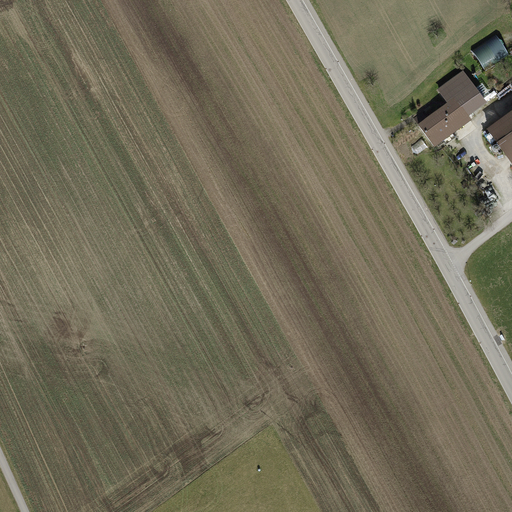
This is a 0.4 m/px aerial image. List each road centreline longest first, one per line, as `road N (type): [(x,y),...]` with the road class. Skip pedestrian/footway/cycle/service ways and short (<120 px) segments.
road 1 (tertiary): [(296,0),(511,388)]
road 2 (track): [(510,218),(502,176),(471,133),(511,105)]
